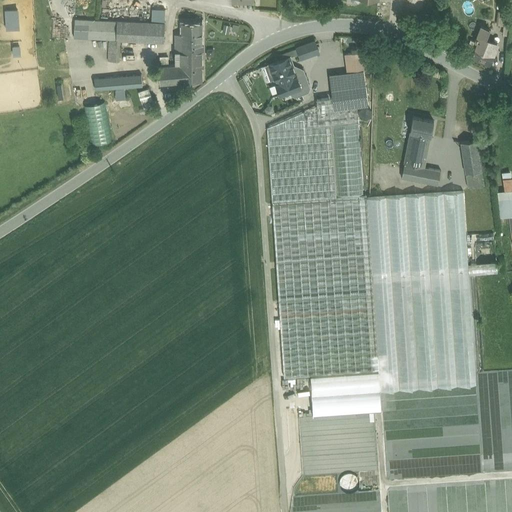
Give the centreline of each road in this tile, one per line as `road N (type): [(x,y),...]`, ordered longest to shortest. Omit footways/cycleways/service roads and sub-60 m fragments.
road 1 (unclassified): [(285,511),(256,120),(224,74)]
road 2 (tertiary): [(0,231),(224,74)]
road 3 (tertiary): [(296,30),(329,23),(385,28),(511,90)]
road 4 (track): [(383,482),(511,473)]
road 5 (unclassified): [(175,0),(296,30)]
road 6 (track): [(376,389),(385,511)]
